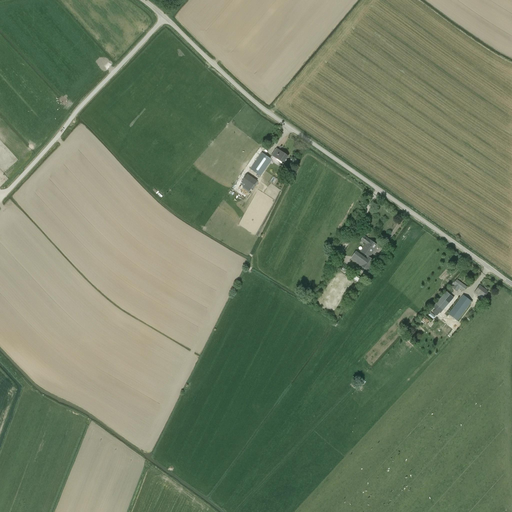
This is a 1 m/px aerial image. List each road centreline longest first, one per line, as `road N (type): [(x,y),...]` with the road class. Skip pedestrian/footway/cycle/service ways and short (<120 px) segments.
road 1 (unclassified): [(139,0),(279,122),(511,284)]
road 2 (track): [(164,19),(0,199)]
